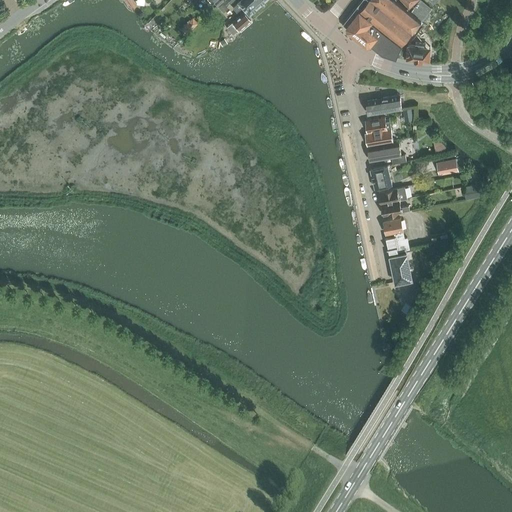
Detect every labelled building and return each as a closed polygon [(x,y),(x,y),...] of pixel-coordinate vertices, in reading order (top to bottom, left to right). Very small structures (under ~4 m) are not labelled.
[(246,2),(244,0),(241,0),(234,7),(237,11),(243,6),(249,14),(257,6),(252,0),(250,0),(249,1),(249,0),(246,2)] [(362,0),(344,24),(348,27),(348,30),(367,45),(370,45),(371,44),(383,53),(397,58),(402,46),(423,19),(424,20),(426,20),(430,15),(429,13),(428,12),(432,8),(421,0),(411,12),(396,0),(362,0)] [(223,3),(219,7),(222,11),(227,7),(223,3)] [(251,20),(247,15),(244,12),(227,27),(234,35),(251,20)] [(197,23),(192,18),(180,30),(185,35),(197,23)] [(408,45),(407,57),(409,59),(415,60),(417,62),(421,62),(423,61),(430,61),(430,53),(424,52),(425,44),(416,43),(416,46),(408,45)] [(367,100),(369,114),(402,109),(400,95),(367,100)] [(404,104),(404,116),(412,116),(413,104),(404,104)] [(366,120),(368,132),(366,133),(368,146),(394,141),(392,131),(394,131),(394,126),(391,127),(390,119),(386,119),(385,117),(366,120)] [(411,136),(409,120),(400,121),(402,137),(411,136)] [(429,120),(423,123),(425,129),(431,126),(429,120)] [(435,150),(444,148),(442,137),(433,139),(435,150)] [(371,161),(392,157),(393,163),(407,161),(406,154),(402,155),(400,142),(369,147),(371,161)] [(456,158),(437,162),(439,174),(459,170),(456,158)] [(375,188),(392,184),(388,165),(371,169),(375,188)] [(464,187),(466,199),(483,196),(480,184),(464,187)] [(405,186),(397,188),(379,191),(382,203),(400,200),(398,192),(406,191),(405,186)] [(400,200),(382,203),(384,215),(410,210),(409,205),(401,207),(400,200)] [(389,253),(391,252),(410,248),(407,237),(405,238),(401,218),(384,221),(387,234),(394,232),(395,236),(385,238),(389,253)] [(396,282),(412,279),(407,253),(391,256),(396,282)] [(415,283),(401,310),(410,315),(425,289),(415,283)]
